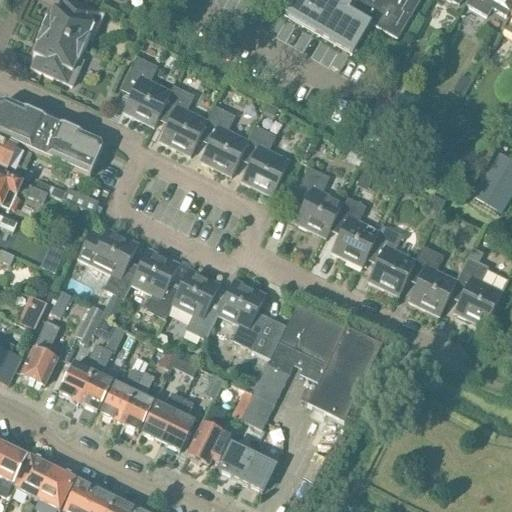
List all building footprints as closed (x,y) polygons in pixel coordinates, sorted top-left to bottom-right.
[(314,37),(332,0),(294,0),(283,20),(314,37)] [(332,0),(314,37),(351,59),(370,28),(397,43),(422,0),(332,0)] [(511,0),(469,0),(465,9),(486,21),(491,12),(495,15),(498,10),(508,16),(511,9),(511,0)] [(41,34),(84,53),(88,43),(93,45),(104,19),(62,1),(57,12),(53,11),(49,21),(47,20),(41,34)] [(511,15),(502,34),(511,39),(511,15)] [(84,53),(41,34),(35,47),(37,48),(32,58),(36,60),(30,72),(72,90),(84,65),(79,63),(84,53)] [(172,95),(170,94),(151,84),(157,71),(136,61),(120,94),(130,99),(122,116),(154,132),(161,118),(172,95)] [(461,79),(453,93),(461,98),(469,84),(461,79)] [(172,95),(161,118),(170,122),(158,145),(190,161),(202,138),(200,137),(207,123),(187,114),(193,100),(172,90),(170,94),(172,95)] [(0,142),(89,181),(102,151),(100,146),(5,105),(0,106),(0,142)] [(200,137),(202,138),(211,142),(199,165),(231,181),(243,158),(241,157),(248,144),(228,134),(234,120),(213,110),(207,123),(200,137)] [(265,111),(259,123),(269,128),(275,116),(265,111)] [(373,120),(365,134),(383,144),(391,130),(373,120)] [(241,157),(243,158),(252,162),(240,185),(272,201),(290,165),(268,154),(275,140),(254,130),(248,144),(241,157)] [(0,172),(29,185),(33,176),(25,172),(31,158),(0,143),(0,172)] [(511,199),(511,164),(497,155),(471,199),(501,217),(511,199)] [(331,228),(342,205),(322,196),(329,182),(308,171),(294,198),(305,203),(294,227),(325,242),(332,228),(331,228)] [(363,172),(355,189),(366,194),(374,178),(363,172)] [(0,211),(9,216),(16,201),(19,195),(23,196),(23,198),(43,207),(47,197),(48,197),(32,190),(23,186),(4,178),(3,181),(0,179),(0,211)] [(48,197),(47,197),(62,204),(65,196),(35,183),(32,190),(48,197)] [(331,228),(332,228),(341,233),(330,256),(362,271),(369,257),(367,257),(378,234),(358,225),(365,211),(344,200),(342,205),(331,228)] [(0,231),(13,237),(17,228),(0,220),(0,231)] [(367,257),(369,257),(378,262),(366,285),(399,301),(410,277),(409,277),(415,264),(395,254),(402,239),(381,229),(378,234),(367,257)] [(110,279),(103,294),(112,298),(124,304),(130,290),(137,277),(136,276),(127,272),(138,249),(106,233),(102,241),(90,235),(77,263),(110,279)] [(51,246),(45,258),(60,265),(66,252),(51,246)] [(409,277),(410,277),(419,282),(407,305),(439,321),(452,295),(451,294),(456,284),(436,274),(443,260),(422,250),(415,264),(409,277)] [(488,271),(478,266),(483,257),(472,252),(456,284),(451,294),(452,295),(461,299),(453,316),(485,332),(508,284),(487,274),(488,271)] [(1,254),(0,255),(0,264),(10,269),(14,259),(1,254)] [(178,297),(177,297),(167,292),(179,269),(147,254),(136,276),(137,277),(130,290),(150,300),(144,314),(155,319),(152,325),(160,329),(163,323),(165,324),(171,311),(178,297)] [(219,317),(217,316),(208,312),(219,289),(188,274),(177,297),(178,297),(171,311),(191,320),(184,334),(206,344),(217,321),(219,317)] [(219,317),(217,321),(237,331),(230,344),(251,355),(266,325),(256,320),(257,316),(265,299),(249,292),(233,284),(227,296),(225,300),(217,316),(219,317)] [(51,291),(45,305),(49,307),(51,302),(56,304),(54,309),(50,318),(60,322),(71,300),(51,291)] [(87,318),(99,324),(99,323),(103,314),(91,308),(87,318)] [(269,363),(267,367),(289,378),(293,370),(296,363),(300,365),(305,367),(302,374),(299,379),(317,387),(307,410),(325,419),(343,428),(373,366),(381,350),(380,350),(344,332),(296,309),(286,330),(269,363)] [(103,314),(99,323),(112,329),(116,319),(104,313),(103,314)] [(99,324),(87,318),(75,342),(87,348),(99,324)] [(20,379),(44,390),(57,363),(46,358),(59,332),(45,326),(20,379)] [(114,331),(109,342),(117,346),(123,335),(114,331)] [(112,356),(113,357),(116,350),(107,346),(104,353),(108,354),(112,356)] [(58,397),(77,406),(104,352),(95,347),(83,371),(73,366),(58,397)] [(0,386),(7,390),(21,362),(8,356),(0,352),(0,386)] [(104,352),(77,406),(96,415),(111,385),(100,380),(112,356),(108,354),(104,352)] [(165,356),(160,368),(171,373),(172,371),(176,361),(165,356)] [(176,361),(172,371),(193,381),(197,371),(193,369),(182,364),(176,361)] [(103,409),(99,418),(118,427),(119,427),(144,375),(148,367),(140,363),(135,375),(131,373),(127,382),(123,390),(114,386),(103,409)] [(252,398),(245,412),(256,417),(268,423),(289,378),(267,367),(252,398)] [(144,375),(119,427),(138,436),(153,405),(145,401),(155,380),(149,378),(144,375)] [(213,380),(205,398),(215,403),(224,385),(213,380)] [(239,424),(245,412),(252,398),(243,394),(231,420),(239,424)] [(160,447),(181,401),(171,397),(165,411),(156,407),(141,438),(160,447)] [(181,401),(160,447),(179,456),(194,425),(186,421),(193,407),(181,401)] [(231,440),(224,437),(218,434),(226,416),(210,409),(186,460),(207,471),(210,464),(218,468),(231,440)] [(251,429),(256,417),(245,412),(239,424),(251,429)] [(256,417),(251,429),(262,435),(268,423),(256,417)] [(0,470),(9,451),(0,446),(0,470)] [(240,485),(253,458),(231,447),(218,474),(240,485)] [(0,470),(0,499),(5,502),(12,489),(26,460),(9,451),(0,470)] [(262,496),(275,469),(253,458),(240,485),(262,496)] [(29,461),(13,493),(36,504),(52,472),(29,461)] [(50,511),(59,511),(74,483),(52,472),(36,504),(50,511)] [(63,511),(87,511),(96,494),(77,485),(73,494),(63,511)] [(109,511),(114,503),(96,494),(87,511),(109,511)] [(131,511),(114,503),(109,511),(131,511)]
